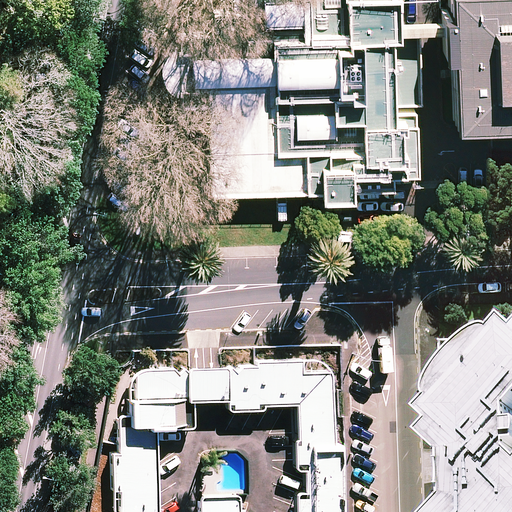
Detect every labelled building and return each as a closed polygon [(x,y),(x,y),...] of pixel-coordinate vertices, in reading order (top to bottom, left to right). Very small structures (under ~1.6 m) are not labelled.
[(422,171),(396,0),(293,0),(266,1),(269,70),(203,73),(208,179),(307,176),(307,192),(349,191),(348,174),(422,171)] [(511,0),(445,0),(450,113),(511,110),(511,0)] [(511,511),(511,343),(475,345),(467,348),(459,354),(453,362),(449,371),(447,381),(447,390),(449,400),(453,409),(458,417),(467,427),(470,430),(457,444),(468,455),(457,465),(475,482),(479,485),(479,511),(511,511)] [(330,443),(328,376),(327,371),(299,372),(299,360),(253,361),(253,365),(238,366),(233,371),(228,366),(224,370),(225,401),(225,407),(226,410),(229,411),(258,410),(260,409),(261,406),(294,405),(295,439),(293,440),(292,443),(293,467),(294,469),(296,470),(302,470),(303,493),(297,493),(295,494),(294,496),(294,511),(338,511),(337,443),(330,443)] [(190,402),(225,401),(224,370),(223,368),(221,366),(187,367),(185,369),(184,371),(185,402),(190,402)] [(185,402),(184,371),(180,367),(176,372),(170,367),(142,369),(138,370),(135,372),(133,374),(133,400),(126,400),(126,415),(118,416),(116,417),(115,419),(116,453),(109,453),(110,490),(118,490),(118,511),(155,511),(154,430),(188,428),(190,427),(191,424),(190,402),(185,402)] [(479,511),(479,485),(475,482),(452,482),(453,511),(479,511)] [(197,498),(197,511),(236,511),(237,497),(235,495),(233,494),(200,495),(198,496),(197,498)]
